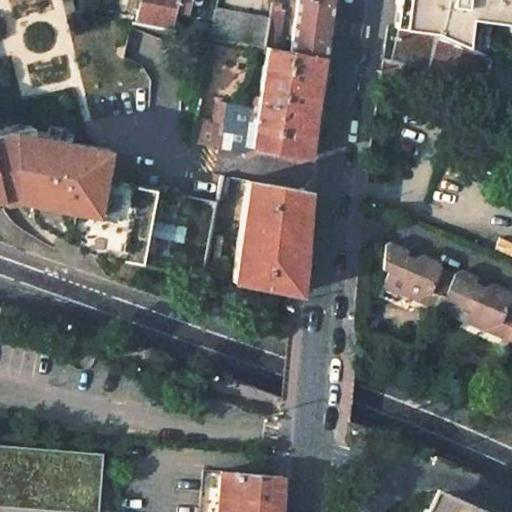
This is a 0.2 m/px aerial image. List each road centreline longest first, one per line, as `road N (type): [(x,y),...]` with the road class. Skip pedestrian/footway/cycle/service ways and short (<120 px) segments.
road 1 (secondary): [(0,288),(274,381),(511,479)]
road 2 (secondary): [(511,459),(90,299),(0,284)]
road 3 (tertiary): [(318,290),(353,0)]
road 4 (tertiary): [(318,290),(306,444)]
